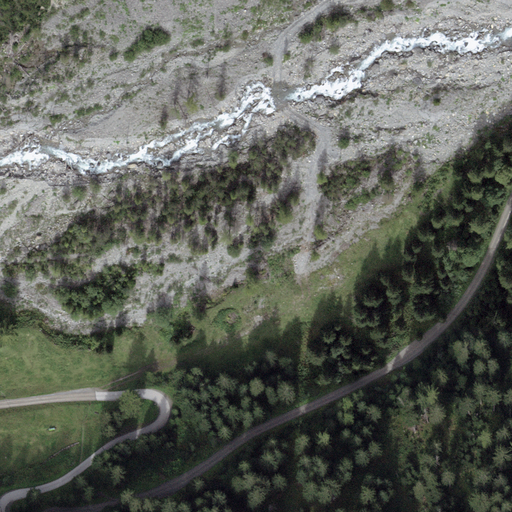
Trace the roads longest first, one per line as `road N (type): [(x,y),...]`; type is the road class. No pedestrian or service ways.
road 1 (unclassified): [(60,511),(184,482),(251,433),(400,363),(467,296),(511,200)]
road 2 (unclassified): [(0,404),(154,393),(165,414),(55,483),(10,496),(4,511)]
